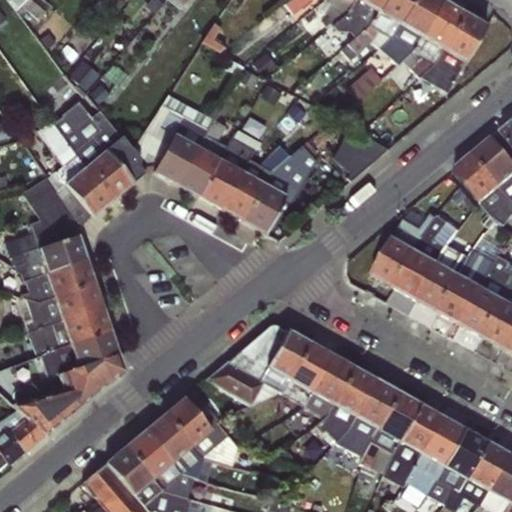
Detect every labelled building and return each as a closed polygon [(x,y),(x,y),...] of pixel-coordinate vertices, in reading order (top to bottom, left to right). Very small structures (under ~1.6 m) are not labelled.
[(8,0),(19,11),(29,0),(8,0)] [(167,1),(167,0),(150,0),(146,5),(155,13),(167,1)] [(167,0),(167,1),(180,12),(189,0),(167,0)] [(347,14),(354,2),(349,0),(325,0),(325,1),(316,9),(327,18),(320,23),(325,32),(332,27),(347,14)] [(375,15),(383,0),(354,0),(354,2),(375,15)] [(396,27),(411,0),(383,0),(375,15),(396,27)] [(419,40),(440,1),(437,0),(411,0),(396,27),(419,40)] [(440,53),(462,14),(440,1),(419,40),(440,53)] [(368,26),(375,15),(354,2),(347,14),(332,27),(336,34),(348,33),(353,40),(368,26)] [(485,27),(462,14),(440,53),(462,66),(485,27)] [(389,41),(396,27),(375,15),(368,26),(353,40),(339,52),(348,63),(369,44),(377,51),(389,41)] [(108,26),(99,18),(89,30),(98,38),(108,26)] [(218,55),(226,49),(212,42),(219,30),(213,26),(200,44),(218,55)] [(395,68),(402,64),(411,52),(419,40),(396,27),(389,41),(377,51),(395,68)] [(402,64),(417,80),(434,64),(440,53),(419,40),(411,52),(402,64)] [(445,96),(462,66),(440,53),(434,64),(417,80),(445,96)] [(266,55),(253,65),(262,78),(275,68),(266,55)] [(80,99),(91,90),(89,88),(99,77),(82,62),(74,71),(72,69),(64,76),(80,99)] [(243,69),(229,62),(225,71),(239,78),(243,69)] [(380,81),(370,70),(345,91),(356,103),(380,81)] [(87,94),(80,99),(95,117),(102,112),(87,94)] [(168,111),(205,132),(211,121),(166,96),(142,134),(152,139),(168,111)] [(103,153),(129,186),(143,176),(126,157),(95,117),(91,120),(75,133),(61,114),(52,102),(40,111),(49,124),(85,168),(103,153)] [(77,102),(61,114),(75,133),(91,120),(77,102)] [(126,157),(143,176),(152,175),(173,137),(196,150),(205,132),(168,111),(152,139),(142,134),(126,157)] [(235,133),(211,121),(205,132),(196,150),(219,162),(225,149),(235,133)] [(63,186),(85,168),(49,124),(35,133),(60,170),(45,181),(78,229),(91,219),(63,186)] [(511,124),(499,135),(511,151),(511,124)] [(386,152),(348,129),(329,161),(348,177),(345,181),(349,184),(386,152)] [(260,145),(235,133),(225,149),(219,162),(241,174),(248,161),(260,145)] [(511,151),(499,135),(492,141),(511,165),(511,151)] [(173,137),(152,175),(176,188),(196,150),(173,137)] [(511,179),(511,165),(492,141),(473,157),(499,191),(511,179)] [(258,167),(248,161),(241,174),(263,186),(269,174),(294,153),(284,143),(258,167)] [(301,147),(294,153),(269,174),(263,186),(285,198),(283,201),(290,205),(317,164),(301,147)] [(219,162),(196,150),(176,188),(198,200),(219,162)] [(103,153),(85,168),(111,202),(129,186),(103,153)] [(499,191),(473,157),(453,175),(479,207),(499,191)] [(241,174),(219,162),(198,200),(219,212),(241,174)] [(85,168),(63,186),(91,219),(111,202),(85,168)] [(263,186),(241,174),(219,212),(241,224),(263,186)] [(511,179),(499,191),(507,200),(511,204),(511,179)] [(36,251),(76,238),(78,229),(45,181),(22,193),(39,221),(30,224),(33,234),(5,244),(8,261),(36,251)] [(285,198),(263,186),(241,224),(264,237),(283,201),(285,198)] [(460,191),(456,194),(472,213),(476,210),(460,191)] [(511,204),(507,200),(499,191),(479,207),(489,218),(504,229),(511,218),(511,204)] [(392,240),(414,252),(420,240),(434,218),(429,216),(419,230),(402,221),(392,240)] [(436,265),(446,248),(456,232),(435,218),(434,218),(420,240),(414,252),(436,265)] [(44,276),(85,263),(76,238),(36,251),(44,276)] [(414,252),(392,240),(370,279),(393,292),(414,252)] [(458,277),(468,260),(446,248),(436,265),(458,277)] [(36,251),(8,261),(12,271),(20,276),(22,283),(44,276),(36,251)] [(414,252),(393,292),(414,304),(436,265),(414,252)] [(480,289),(494,265),(472,253),(468,260),(458,277),(480,289)] [(52,300),(93,287),(85,263),(44,276),(52,300)] [(436,265),(414,304),(436,315),(458,277),(436,265)] [(502,302),(511,281),(511,273),(494,265),(480,289),(502,302)] [(52,300),(44,276),(22,283),(17,285),(18,292),(19,298),(37,305),(52,300)] [(458,277),(436,315),(458,328),(480,289),(458,277)] [(511,307),(511,281),(502,302),(511,307)] [(60,324),(101,311),(93,287),(52,300),(60,324)] [(0,292),(19,298),(18,292),(1,288),(0,292)] [(502,302),(480,289),(458,328),(480,340),(502,302)] [(37,305),(19,298),(23,323),(27,334),(60,324),(52,300),(37,305)] [(511,307),(502,302),(480,340),(502,352),(511,333),(511,307)] [(67,348),(109,334),(101,311),(60,324),(67,348)] [(17,337),(27,334),(23,323),(14,326),(17,337)] [(60,324),(27,334),(35,359),(41,357),(67,348),(60,324)] [(264,370),(286,331),(273,324),(204,381),(248,409),(278,395),(280,396),(288,383),(264,370)] [(310,345),(286,331),(264,370),(288,383),(310,345)] [(511,333),(502,352),(511,358),(511,333)] [(75,370),(116,356),(109,334),(67,348),(75,370)] [(330,356),(310,345),(288,383),(309,395),(330,356)] [(59,376),(75,370),(67,348),(41,357),(54,393),(64,390),(59,376)] [(42,439),(122,373),(116,356),(75,370),(59,376),(64,390),(54,393),(8,408),(14,413),(25,424),(28,423),(42,439)] [(353,368),(330,356),(309,395),(331,407),(353,368)] [(374,381),(353,368),(331,407),(353,419),(374,381)] [(396,393),(374,381),(353,419),(374,431),(396,393)] [(288,400),(302,408),(309,395),(288,383),(280,396),(288,400)] [(419,405),(396,393),(374,431),(397,444),(419,405)] [(191,394),(183,400),(209,432),(189,449),(200,461),(210,464),(231,469),(236,449),(191,394)] [(324,420),(331,407),(309,395),(302,408),(324,420)] [(288,400),(280,396),(276,406),(280,407),(288,400)] [(183,400),(163,416),(189,449),(209,432),(183,400)] [(440,417),(419,405),(397,444),(419,456),(440,417)] [(334,426),(346,432),(353,419),(331,407),(324,420),(334,426)] [(24,454),(42,439),(28,423),(25,424),(14,413),(0,421),(0,424),(4,428),(0,431),(0,457),(8,468),(24,454)] [(163,416),(143,433),(170,466),(189,449),(163,416)] [(463,430),(440,417),(419,456),(441,469),(463,430)] [(374,431),(353,419),(346,432),(354,436),(342,459),(344,460),(360,467),(369,443),(374,431)] [(324,420),(315,427),(321,437),(334,426),(324,420)] [(486,443),(463,430),(441,469),(465,482),(486,443)] [(369,443),(360,467),(381,477),(397,444),(374,431),(369,443)] [(143,433),(123,449),(150,482),(170,466),(143,433)] [(508,455),(486,443),(465,482),(469,485),(486,494),(508,455)] [(419,456),(397,444),(381,477),(402,487),(419,456)] [(123,449),(104,465),(132,498),(150,482),(123,449)] [(200,461),(189,449),(170,466),(180,477),(188,479),(205,484),(210,464),(200,461)] [(511,498),(511,457),(508,455),(486,494),(507,506),(511,498)] [(441,469),(419,456),(402,487),(425,498),(441,469)] [(355,481),(360,467),(344,460),(338,473),(355,481)] [(143,511),(132,498),(104,465),(81,485),(104,511),(143,511)] [(180,477),(170,466),(150,482),(160,494),(189,501),(226,511),(228,505),(213,500),(214,494),(187,486),(188,479),(180,477)] [(465,482),(441,469),(425,498),(445,508),(451,511),(454,511),(463,497),(469,485),(465,482)] [(160,494),(150,482),(132,498),(143,511),(185,511),(189,501),(160,494)] [(280,489),(266,484),(262,498),(276,502),(280,489)] [(478,506),(486,494),(469,485),(463,497),(470,502),(478,506)] [(486,494),(478,506),(483,509),(488,511),(504,511),(507,506),(486,494)] [(478,506),(470,502),(465,511),(481,511),(483,509),(478,506)]
